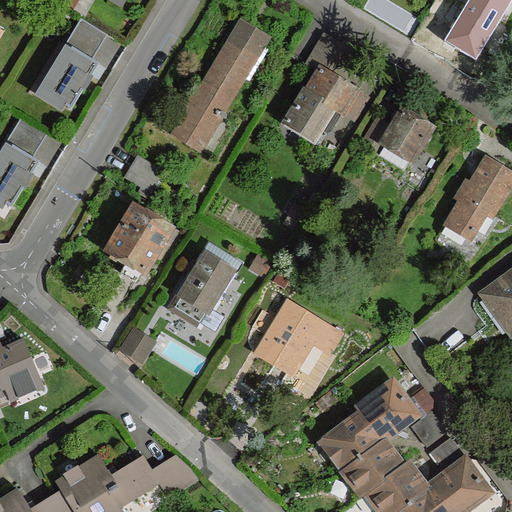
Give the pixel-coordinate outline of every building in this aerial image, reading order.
[(76,0),(58,0),(58,2),(71,10),(76,0)] [(478,47),(483,50),(511,1),(511,0),(471,0),(453,31),(463,37),(478,47)] [(268,39),(243,24),(176,135),(201,149),(268,39)] [(308,63),(321,70),(337,45),(323,37),(308,63)] [(63,44),(41,80),(43,81),(67,96),(69,97),(91,61),(63,44)] [(321,70),(288,123),(313,138),(332,106),(343,113),(356,91),(321,70)] [(67,96),(43,81),(37,91),(61,106),(67,96)] [(367,98),(356,91),(343,113),(355,119),(367,98)] [(432,129),(404,113),(394,129),(385,144),(387,145),(411,159),(413,160),(432,129)] [(0,204),(17,214),(60,137),(21,116),(0,154),(0,204)] [(385,144),(394,129),(378,120),(362,145),(378,155),(385,144)] [(411,159),(387,145),(381,155),(405,169),(411,159)] [(164,172),(139,158),(128,178),(152,192),(164,172)] [(511,186),(511,173),(487,159),(447,226),(471,239),(487,213),(494,217),(511,186)] [(170,230),(137,210),(112,251),(129,261),(144,270),(145,271),(170,230)] [(233,271),(207,256),(176,307),(201,323),(210,308),(233,271)] [(144,270),(129,261),(122,273),(136,283),(144,270)] [(511,284),(498,295),(511,315),(511,284)] [(290,304),(260,353),(293,374),(298,367),(306,368),(315,364),(325,349),(330,352),(341,335),(290,304)] [(210,308),(201,323),(216,332),(225,317),(210,308)] [(145,359),(159,338),(139,326),(126,346),(145,359)] [(0,352),(0,390),(6,387),(12,400),(44,387),(24,342),(5,350),(0,352)] [(363,413),(384,440),(419,415),(395,382),(360,407),(363,413)] [(448,430),(432,410),(421,418),(411,425),(428,446),(448,430)] [(384,440),(363,413),(323,442),(344,471),(384,440)] [(466,455),(451,435),(430,451),(445,471),(466,455)] [(405,466),(384,440),(344,471),(363,497),(368,494),(405,466)] [(63,490),(76,511),(123,511),(121,508),(160,483),(152,470),(144,457),(113,476),(100,456),(58,482),(63,490)] [(176,456),(152,470),(160,483),(169,498),(200,478),(176,456)] [(466,459),(433,485),(452,511),(465,511),(492,492),(466,459)] [(409,463),(405,466),(368,494),(381,511),(397,511),(428,488),(409,463)] [(452,511),(433,485),(428,488),(397,511),(452,511)] [(41,511),(38,506),(31,510),(19,490),(0,501),(0,511),(41,511)] [(76,511),(63,490),(38,506),(41,511),(76,511)]
